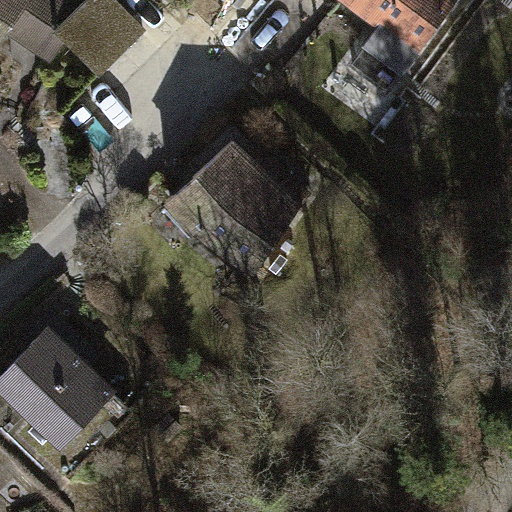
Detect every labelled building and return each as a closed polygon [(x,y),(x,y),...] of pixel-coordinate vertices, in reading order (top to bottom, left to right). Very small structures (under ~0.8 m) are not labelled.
[(0,0),(0,36),(8,26),(51,59),(66,37),(58,29),(81,8),(84,5),(76,0),(0,0)] [(88,0),(84,5),(81,8),(122,49),(143,27),(116,0),(88,0)] [(354,0),(417,47),(439,17),(442,20),(456,0),(354,0)] [(81,8),(58,29),(66,37),(99,71),(122,49),(81,8)] [(262,168),(233,141),(171,197),(196,224),(194,226),(212,242),(232,256),(233,254),(255,267),(309,191),(272,157),(262,168)] [(0,376),(0,430),(31,461),(29,464),(56,489),(96,447),(87,439),(124,402),(86,366),(97,354),(58,317),(0,376)] [(0,430),(0,442),(52,493),(56,489),(29,464),(31,461),(0,430)]
